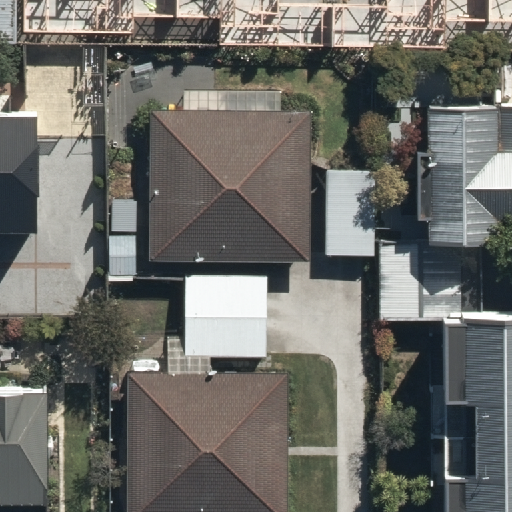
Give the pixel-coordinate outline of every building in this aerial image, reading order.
[(17,0),(0,0),(0,41),(18,41),(17,0)] [(23,0),(24,32),(511,37),(511,0),(387,0),(387,7),(276,6),(276,0),(23,0)] [(148,101),(149,252),(306,252),(306,100),(148,101)] [(0,221),(40,221),(41,106),(0,105),(0,221)] [(424,244),(374,245),(374,261),(375,323),(432,322),(435,511),(511,511),(511,303),(475,304),(474,239),(492,239),(492,216),(511,215),(511,106),(423,108),(424,156),(411,156),(412,212),(423,212),(424,244)] [(323,163),(324,251),(373,250),(372,162),(323,163)] [(184,267),(184,349),(267,349),(267,267),(184,267)] [(128,366),(128,511),(287,511),(287,365),(128,366)] [(0,374),(0,486),(50,486),(50,498),(65,497),(65,472),(48,472),(48,431),(79,430),(79,397),(50,398),(50,374),(0,374)]
